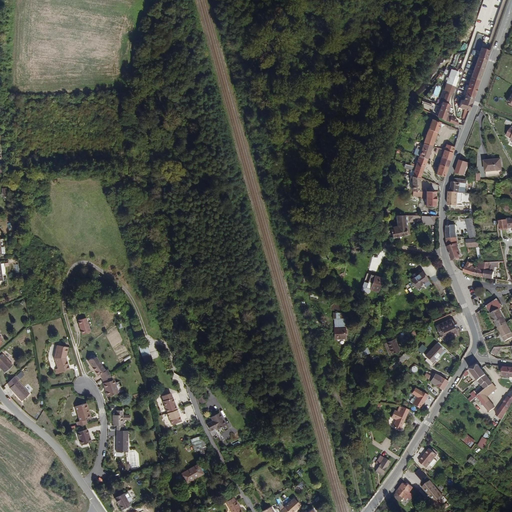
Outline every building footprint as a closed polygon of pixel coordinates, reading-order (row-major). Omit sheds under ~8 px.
[(508,0),(502,0),(490,38),(489,42),(492,46),(508,0)] [(487,60),(490,51),(482,48),(479,57),(487,60)] [(477,79),(480,80),(487,60),(479,57),(471,77),(477,79)] [(446,84),(456,87),(460,77),(458,76),(460,72),(452,69),(446,84)] [(474,97),(480,80),(477,79),(471,77),(466,95),(474,97)] [(447,91),(446,93),(451,95),(453,96),(456,87),(446,84),(444,90),(447,91)] [(446,93),(443,101),(449,103),(451,95),(446,93)] [(474,97),(466,95),(464,100),(462,99),(459,107),(465,109),(469,110),(471,106),(474,97)] [(447,118),(451,104),(449,103),(443,101),(441,107),(438,116),(446,121),(459,126),(459,124),(458,120),(451,118),(451,119),(447,118)] [(436,140),(442,123),(432,119),(427,133),(425,133),(425,135),(426,135),(426,137),(424,137),(424,138),(425,139),(424,142),(434,146),(436,140)] [(429,159),(434,146),(424,142),(419,156),(429,159)] [(453,152),(445,149),(443,148),(442,153),(444,153),(443,156),(451,159),(453,152)] [(429,159),(419,156),(416,164),(426,168),(429,159)] [(451,159),(443,156),(440,163),(448,166),(451,159)] [(500,158),(483,160),(485,172),(502,170),(500,158)] [(468,163),(459,159),(454,172),(464,176),(468,163)] [(448,166),(440,163),(439,167),(437,166),(436,169),(438,169),(436,174),(445,177),(448,166)] [(422,178),(426,168),(416,164),(415,167),(405,164),(404,167),(414,170),(412,176),(422,178)] [(422,191),(422,180),(422,178),(412,176),(412,177),(412,178),(409,177),(409,178),(412,179),(412,191),(422,191)] [(459,192),(459,182),(467,183),(467,179),(452,178),(452,182),(451,182),(451,187),(450,187),(450,191),(457,192),(459,192)] [(439,206),(438,191),(422,191),(412,191),(413,197),(422,197),(422,198),(428,199),(428,206),(439,206)] [(456,206),(457,192),(450,191),(447,191),(446,205),(448,205),(456,206)] [(409,226),(407,227),(406,222),(406,216),(396,215),(398,226),(391,228),(393,239),(411,235),(409,226)] [(435,224),(435,216),(422,216),(422,220),(424,222),(424,225),(435,224)] [(511,226),(511,218),(510,219),(510,217),(506,218),(506,219),(498,221),(499,224),(500,230),(508,229),(508,227),(511,226)] [(476,236),(472,218),(470,218),(465,219),(469,237),(476,236)] [(456,237),(455,225),(446,225),(445,225),(445,232),(446,238),(456,237)] [(463,257),(456,237),(446,238),(447,246),(449,251),(451,255),(452,258),(453,260),(457,259),(463,257)] [(478,247),(477,238),(466,240),(467,248),(469,248),(478,247)] [(484,278),(485,271),(478,268),(472,266),(472,265),(473,264),(466,261),(463,268),(463,270),(463,273),(473,276),(484,278)] [(489,271),(489,262),(485,262),(480,261),(478,268),(485,271),(489,271)] [(493,279),(495,267),(496,267),(498,267),(498,262),(489,262),(489,271),(485,271),(484,278),(493,279)] [(423,271),(411,280),(417,289),(430,280),(423,271)] [(367,288),(371,290),(375,276),(371,274),(368,283),(367,288)] [(383,278),(375,276),(371,290),(379,292),(383,278)] [(367,288),(368,283),(364,282),(361,291),(369,294),(371,290),(367,288)] [(504,319),(500,312),(498,309),(502,307),(496,298),(485,306),(490,315),(492,318),(494,322),(496,326),(497,328),(506,323),(504,319)] [(86,318),(78,320),(82,335),(90,332),(86,318)] [(335,318),(335,327),(347,327),(347,318),(340,318),(335,318)] [(449,339),(458,335),(458,333),(458,330),(458,327),(455,329),(454,327),(453,324),(455,323),(452,319),(451,318),(437,325),(437,332),(438,331),(441,335),(438,338),(442,342),(443,340),(444,341),(449,339)] [(511,336),(511,333),(506,323),(497,328),(504,341),(511,336)] [(347,327),(335,327),(335,340),(347,340),(347,327)] [(400,350),(395,339),(387,343),(393,354),(400,350)] [(142,356),(149,353),(145,342),(138,345),(142,356)] [(433,361),(444,350),(437,343),(424,358),(432,366),(435,363),(433,361)] [(422,354),(427,348),(423,344),(417,349),(422,354)] [(69,369),(65,357),(67,348),(57,345),(54,358),(58,369),(56,370),(57,374),(69,369)] [(496,355),(502,346),(494,347),(491,352),(496,355)] [(13,365),(7,359),(3,354),(0,356),(0,366),(5,372),(13,365)] [(403,363),(408,358),(405,354),(399,359),(403,363)] [(106,370),(97,357),(92,360),(91,359),(87,361),(97,376),(99,374),(102,379),(110,373),(107,369),(106,370)] [(481,368),(477,363),(467,368),(469,369),(476,380),(484,389),(492,383),(481,368)] [(511,377),(511,367),(502,367),(501,376),(511,377)] [(119,394),(115,380),(112,381),(110,373),(102,379),(107,397),(119,394)] [(434,384),(437,380),(439,376),(436,373),(430,382),(434,384)] [(448,381),(439,376),(437,380),(446,386),(449,381),(448,381)] [(29,393),(22,386),(15,377),(8,383),(11,387),(10,388),(21,400),(29,393)] [(446,386),(437,380),(434,384),(442,389),(443,390),(446,386)] [(486,397),(497,388),(492,383),(484,389),(481,391),(486,397)] [(413,404),(420,408),(429,395),(416,387),(412,393),(417,397),(413,404)] [(470,394),(471,396),(467,399),(469,401),(476,396),(477,395),(473,391),(470,394)] [(492,409),(495,407),(491,402),(489,399),(486,397),(481,391),(477,395),(476,396),(481,402),(489,412),(492,409)] [(164,401),(163,402),(167,413),(171,425),(182,421),(177,410),(171,393),(162,397),(164,401)] [(207,402),(205,395),(198,397),(200,404),(207,402)] [(502,417),(511,401),(511,399),(507,396),(503,401),(502,404),(499,407),(496,412),(494,415),(497,417),(500,419),(502,417)] [(91,418),(88,409),(89,409),(87,403),(75,406),(80,421),(78,422),(80,426),(87,424),(86,420),(91,418)] [(401,430),(409,409),(402,407),(400,412),(395,410),(392,418),(397,419),(394,427),(401,430)] [(116,425),(116,430),(124,430),(124,420),(124,415),(124,410),(115,411),(115,415),(113,415),(113,425),(116,425)] [(228,425),(222,415),(220,412),(215,415),(211,418),(212,420),(206,424),(211,432),(219,428),(220,429),(228,425)] [(90,426),(80,430),(85,443),(95,439),(90,426)] [(488,439),(492,433),(487,430),(483,436),(488,439)] [(123,431),(117,431),(116,452),(128,452),(128,431),(123,431)] [(476,441),(465,433),(460,439),(471,447),(476,441)] [(487,440),(482,437),(477,445),(482,448),(487,440)] [(391,445),(397,450),(401,446),(395,441),(391,445)] [(431,462),(437,454),(436,454),(431,450),(428,448),(422,457),(419,461),(426,468),(431,462)] [(390,462),(381,455),(375,463),(379,466),(381,463),(386,467),(390,462)] [(478,463),(471,458),(468,462),(475,467),(478,463)] [(381,474),(386,467),(381,463),(379,466),(376,470),(381,474)] [(199,464),(181,473),(186,483),(205,474),(199,464)] [(423,482),(427,478),(415,467),(406,478),(410,482),(416,476),(423,482)] [(442,496),(429,480),(425,483),(421,487),(429,498),(434,503),(442,496)] [(410,492),(413,488),(406,482),(404,484),(403,483),(392,496),(401,503),(404,500),(405,501),(407,498),(410,500),(414,495),(410,492)] [(123,511),(132,505),(125,494),(117,499),(123,511)] [(243,511),(234,497),(225,502),(231,511),(243,511)] [(291,511),(301,504),(296,498),(285,507),(286,508),(281,511),(291,511)]
